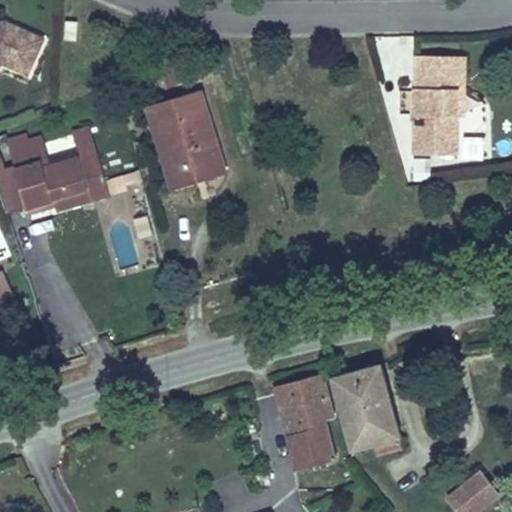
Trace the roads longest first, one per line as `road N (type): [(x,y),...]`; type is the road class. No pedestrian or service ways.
road 1 (primary): [(511,294),(267,346),(0,422)]
road 2 (residential): [(135,0),(210,15),(401,20),(511,9)]
